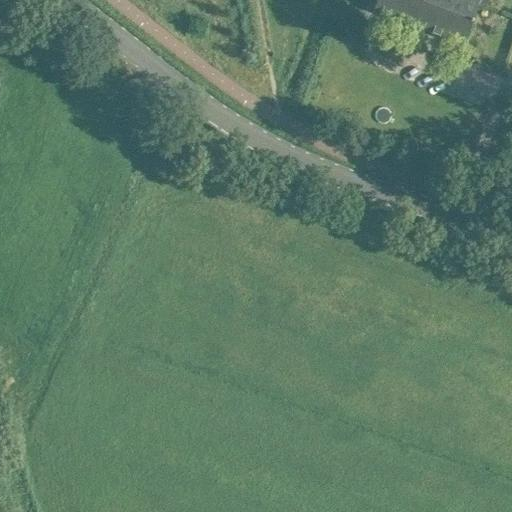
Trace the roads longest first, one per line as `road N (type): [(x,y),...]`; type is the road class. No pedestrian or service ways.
road 1 (tertiary): [(453,217),(235,127),(67,0)]
road 2 (residential): [(453,217),(499,93)]
